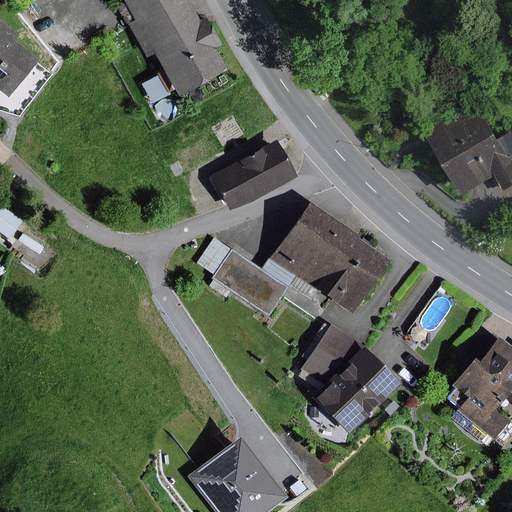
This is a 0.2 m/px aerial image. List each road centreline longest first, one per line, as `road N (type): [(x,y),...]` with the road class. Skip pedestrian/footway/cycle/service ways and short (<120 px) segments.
road 1 (residential): [(340,157),(300,189),(213,231),(139,244),(111,238),(4,152)]
road 2 (secondary): [(340,157),(434,245),(511,295)]
road 3 (secondary): [(233,0),(263,56),(340,157)]
